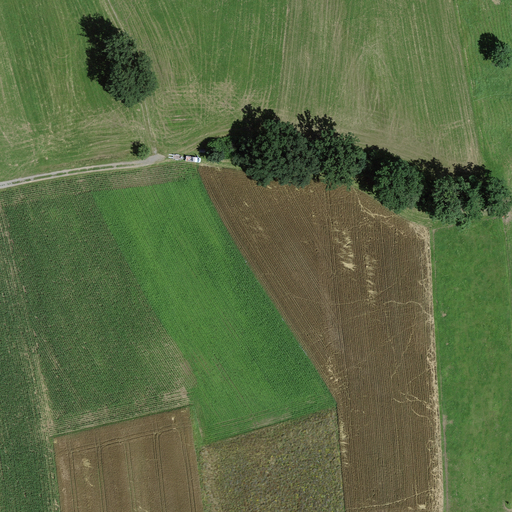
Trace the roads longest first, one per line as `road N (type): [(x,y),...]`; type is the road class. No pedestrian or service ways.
road 1 (track): [(106,0),(129,45),(154,157)]
road 2 (track): [(154,157),(0,184)]
